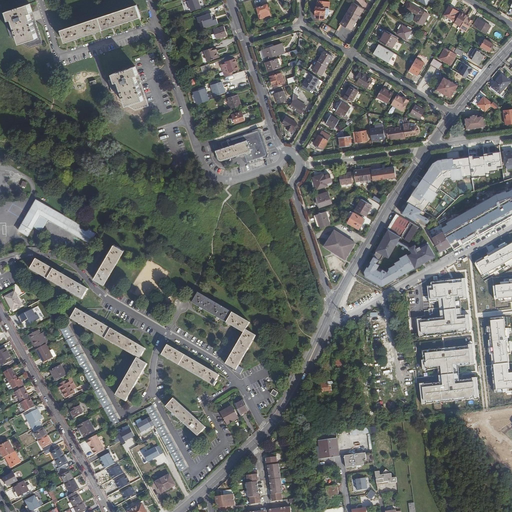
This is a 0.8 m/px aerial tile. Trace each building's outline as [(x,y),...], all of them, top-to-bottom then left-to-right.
[(184,0),(185,2),(190,0),(190,1),(193,11),(202,8),(199,0),(184,0)] [(318,1),(316,19),(325,20),(325,16),(328,17),(330,3),(318,1)] [(365,10),(354,3),(341,25),(352,32),(365,10)] [(410,3),(407,9),(418,15),(414,21),(423,26),(430,15),(410,3)] [(27,5),(3,13),(6,22),(9,21),(17,46),(35,40),(27,15),(30,14),(27,5)] [(135,6),(58,31),(63,44),(140,18),(135,6)] [(268,6),(258,9),(261,20),(271,17),(268,6)] [(459,12),(450,7),(444,16),(453,21),(459,12)] [(468,16),(461,12),(455,23),(461,27),(467,18),(468,16)] [(212,13),(196,18),(198,24),(201,23),(204,29),(219,24),(217,19),(214,20),(212,13)] [(473,21),(467,18),(461,27),(460,29),(467,33),(470,27),(473,21)] [(478,19),(474,26),(487,34),(491,27),(478,19)] [(403,26),(398,35),(407,40),(413,31),(403,26)] [(224,27),(214,30),(217,40),(228,36),(224,27)] [(399,38),(387,31),(381,42),(393,49),(395,44),(397,42),(399,38)] [(486,40),(482,47),(490,52),(494,45),(486,40)] [(264,52),(266,60),(286,54),(282,44),(274,47),(274,49),(264,52)] [(394,54),(379,45),(374,54),(379,57),(380,56),(389,61),(394,54)] [(215,47),(204,50),(207,61),(218,58),(215,47)] [(450,66),(457,54),(455,53),(445,48),(439,59),(450,66)] [(464,52),(457,48),(455,53),(457,54),(457,55),(462,57),(464,52)] [(475,58),(473,61),(481,65),(486,56),(482,54),(483,51),(477,48),(472,56),(475,58)] [(328,67),(333,57),(325,52),(319,62),(328,67)] [(180,60),(184,70),(194,67),(191,57),(180,60)] [(425,63),(417,58),(414,62),(413,65),(410,71),(418,75),(425,63)] [(235,59),(225,62),(226,64),(221,65),(225,77),(232,75),(231,73),(239,70),(235,59)] [(443,64),(434,59),(430,65),(440,70),(443,64)] [(278,60),(266,64),(269,72),(281,68),(278,60)] [(319,62),(313,71),(322,76),(328,67),(319,62)] [(474,69),(467,65),(461,74),(467,78),(470,73),(471,73),(474,69)] [(114,85),(117,84),(125,109),(143,103),(135,78),(137,77),(134,69),(111,77),(114,85)] [(429,82),(434,73),(429,70),(423,79),(429,82)] [(363,76),(364,75),(360,73),(357,78),(359,79),(357,83),(368,89),(373,80),(367,77),(367,78),(363,76)] [(282,74),(271,78),(274,88),(285,84),(282,74)] [(318,79),(311,75),(308,79),(306,82),(304,86),(312,90),(318,79)] [(444,76),(436,90),(450,98),(458,85),(444,76)] [(500,95),(503,91),(510,82),(503,76),(491,90),(496,94),(497,93),(500,95)] [(295,84),(295,78),(287,81),(289,86),(295,84)] [(214,84),(212,85),(213,88),(212,88),(214,96),(217,96),(225,93),(222,82),(218,83),(218,81),(213,83),(214,84)] [(294,94),(294,87),(295,84),(289,86),(284,88),(287,97),(294,94)] [(299,90),(294,87),(294,94),(293,103),(290,108),(302,115),(304,111),(306,106),(297,100),(300,94),(298,92),(299,90)] [(351,87),(344,98),(352,103),(359,91),(351,87)] [(383,88),(377,98),(388,104),(394,94),(383,88)] [(209,101),(205,89),(191,93),(195,105),(209,101)] [(284,91),(275,94),(278,104),(287,101),(284,91)] [(238,95),(228,98),(229,101),(228,102),(231,109),(241,106),(238,95)] [(403,99),(397,96),(392,105),(397,108),(398,107),(404,110),(409,101),(404,98),(403,99)] [(499,106),(494,102),(492,104),(485,97),(479,105),(487,111),(491,106),(496,109),(499,106)] [(343,103),(336,114),(345,120),(352,108),(343,103)] [(416,105),(411,114),(420,119),(425,111),(416,105)] [(242,113),(232,116),(235,125),(245,122),(242,113)] [(470,118),(464,119),(466,131),(485,128),(483,118),(483,117),(477,117),(477,115),(469,117),(470,118)] [(334,126),(336,127),(340,121),(332,116),(327,124),(333,128),(334,126)] [(297,124),(286,118),(283,124),(288,127),(286,129),(292,133),(297,124)] [(410,124),(404,125),(405,128),(406,137),(415,136),(418,134),(418,132),(419,130),(418,128),(416,127),(414,126),(410,127),(410,124)] [(371,130),(373,141),(385,139),(384,128),(371,130)] [(405,128),(387,130),(389,140),(401,138),(401,140),(406,139),(406,137),(405,128)] [(261,138),(258,129),(244,133),(218,142),(220,149),(214,151),(216,155),(214,156),(215,159),(216,161),(218,162),(220,162),(221,162),(224,162),(236,158),(238,157),(245,164),(248,163),(259,160),(265,158),(266,157),(266,156),(267,155),(267,154),(264,147),(261,138)] [(354,133),(355,144),(369,142),(367,131),(354,133)] [(323,132),(321,136),(329,141),(332,137),(323,132)] [(329,141),(321,136),(315,145),(318,146),(321,149),(324,150),(329,141)] [(350,144),(352,144),(351,137),(341,138),(340,139),(342,148),(350,147),(350,144)] [(473,155),(469,156),(470,157),(472,177),(472,178),(475,178),(475,176),(479,176),(479,177),(487,176),(487,173),(490,173),(490,171),(498,170),(497,167),(502,167),(500,152),(493,152),(493,154),(489,155),(488,153),(484,153),(484,156),(480,156),(480,157),(473,158),(473,155)] [(434,163),(408,202),(424,211),(431,202),(432,203),(441,191),(440,190),(448,179),(453,178),(453,180),(472,177),(470,157),(461,159),(460,158),(439,160),(434,163)] [(372,169),(354,171),(356,181),(361,181),(369,180),(373,180),(373,177),(372,172),(372,169)] [(396,169),(372,172),(373,177),(373,180),(374,180),(397,178),(396,169)] [(351,173),(340,174),(342,185),(353,183),(351,173)] [(334,183),(331,175),(325,177),(325,176),(321,178),(321,177),(319,177),(319,176),(314,178),(318,190),(334,185),(333,183),(334,183)] [(447,224),(442,227),(450,242),(456,239),(457,240),(511,209),(511,188),(509,190),(510,191),(496,194),(446,222),(447,224)] [(328,194),(317,198),(320,208),(332,204),(328,194)] [(29,235),(30,235),(35,226),(42,214),(50,219),(91,242),(97,232),(92,229),(93,228),(90,227),(89,228),(38,198),(19,229),(29,235)] [(356,211),(366,217),(373,206),(362,200),(356,211)] [(438,219),(449,207),(443,201),(432,212),(438,219)] [(424,211),(408,202),(407,205),(405,204),(401,211),(402,212),(402,213),(420,224),(420,223),(426,226),(428,223),(430,220),(424,216),(426,212),(424,211)] [(331,212),(315,217),(320,230),(336,225),(331,212)] [(35,226),(43,230),(50,219),(42,214),(35,226)] [(354,214),(351,220),(348,224),(359,230),(365,220),(354,214)] [(411,243),(420,227),(397,214),(392,223),(388,229),(390,230),(402,237),(411,243)] [(442,227),(441,225),(430,232),(441,252),(444,250),(443,249),(446,247),(447,249),(453,246),(450,242),(442,227)] [(402,237),(390,230),(385,239),(377,253),(374,257),(375,257),(374,260),(382,264),(383,262),(382,261),(385,255),(390,258),(397,245),(399,246),(400,244),(404,247),(403,249),(405,250),(407,248),(408,249),(409,247),(410,247),(410,246),(404,242),(404,244),(400,241),(402,237)] [(356,243),(335,231),(326,247),(347,259),(356,243)] [(409,247),(408,249),(411,250),(410,251),(412,252),(395,261),(397,264),(389,269),(395,280),(437,256),(429,242),(419,249),(417,245),(415,247),(412,248),(410,247),(409,247)] [(485,259),(477,263),(484,275),(511,259),(511,243),(489,257),(488,256),(484,258),(485,259)] [(115,245),(95,279),(105,285),(125,250),(115,245)] [(31,270),(83,300),(89,289),(37,259),(31,270)] [(382,264),(374,260),(371,263),(373,265),(371,269),(368,267),(367,270),(366,269),(365,271),(364,272),(366,278),(383,287),(395,280),(389,269),(386,271),(380,267),(382,264)] [(437,332),(461,330),(461,329),(467,328),(467,331),(471,331),(469,315),(465,315),(466,319),(458,320),(455,297),(464,296),(464,298),(467,298),(465,279),(462,279),(462,282),(449,284),(449,283),(433,285),(434,290),(430,291),(431,300),(443,299),(446,320),(421,323),(422,333),(426,333),(426,334),(437,333),(437,332)] [(511,284),(496,286),(497,299),(511,297),(511,284)] [(8,295),(15,309),(24,304),(17,290),(8,295)] [(419,292),(411,292),(411,304),(420,304),(419,292)] [(199,293),(194,303),(245,332),(227,364),(234,368),(233,369),(241,374),(244,368),(240,366),(257,335),(247,329),(251,322),(199,293)] [(35,308),(21,315),(25,323),(28,321),(30,325),(43,318),(40,313),(38,314),(35,308)] [(138,358),(116,395),(127,401),(149,364),(141,359),(147,349),(78,309),(72,319),(138,358)] [(494,364),(496,390),(511,388),(511,372),(509,373),(508,369),(510,369),(504,320),(490,321),(495,364),(494,364)] [(61,329),(92,387),(86,391),(87,394),(94,390),(102,405),(104,408),(114,426),(120,423),(68,326),(61,329)] [(31,334),(38,348),(39,348),(48,343),(49,343),(41,329),(31,334)] [(52,350),(48,343),(39,348),(46,362),(48,360),(51,359),(55,357),(52,350)] [(444,351),(425,353),(427,363),(425,363),(425,367),(429,366),(429,367),(441,366),(443,385),(423,388),(424,401),(428,400),(429,401),(472,397),(471,395),(475,395),(474,382),(455,384),(453,364),(468,363),(468,362),(470,362),(470,364),(475,363),(473,344),(468,345),(469,349),(444,352),(444,351)] [(162,355),(215,386),(218,382),(217,381),(220,375),(168,345),(162,355)] [(14,361),(9,352),(0,356),(0,358),(4,366),(14,361)] [(338,358),(338,367),(345,367),(344,362),(346,362),(346,358),(338,358)] [(54,370),(59,380),(68,375),(63,364),(54,370)] [(15,373),(13,369),(5,373),(12,385),(22,380),(20,378),(18,378),(15,373)] [(15,388),(17,391),(26,386),(24,383),(23,383),(22,380),(12,385),(13,389),(15,388)] [(76,393),(68,380),(59,385),(66,398),(68,397),(73,395),(76,393)] [(29,393),(26,387),(17,392),(20,398),(29,393)] [(22,403),(27,411),(36,406),(32,398),(31,399),(22,403)] [(167,407),(198,436),(206,428),(175,398),(167,407)] [(240,416),(249,411),(243,401),(235,405),(240,416)] [(82,405),(72,410),(76,418),(86,413),(82,405)] [(231,405),(219,411),(226,423),(237,417),(231,405)] [(154,406),(147,409),(181,472),(182,471),(188,468),(154,406)] [(30,420),(34,428),(41,424),(43,424),(41,419),(44,418),(39,408),(31,413),(34,418),(30,420)] [(141,433),(154,429),(150,419),(138,424),(141,433)] [(91,421),(81,426),(86,437),(97,431),(91,421)] [(43,428),(41,424),(34,428),(40,439),(49,434),(45,427),(43,428)] [(358,434),(369,432),(368,426),(357,427),(358,434)] [(345,436),(358,434),(357,427),(344,429),(345,436)] [(123,444),(138,438),(134,429),(119,435),(123,444)] [(40,439),(46,451),(54,447),(52,443),(53,443),(49,434),(40,439)] [(99,435),(88,440),(91,446),(92,445),(93,445),(94,446),(93,447),(98,454),(107,450),(99,435)] [(338,438),(320,439),(322,458),(340,456),(338,438)] [(4,451),(7,456),(15,451),(10,441),(0,445),(0,446),(3,452),(4,451)] [(161,445),(147,451),(146,448),(138,451),(144,464),(165,455),(161,445)] [(53,452),(57,459),(65,455),(60,448),(56,450),(54,447),(46,451),(48,455),(53,452)] [(344,455),(345,467),(373,463),(371,449),(364,451),(364,449),(350,451),(350,453),(344,455)] [(22,461),(16,451),(15,451),(7,456),(12,466),(22,461)] [(270,465),(271,465),(279,464),(278,452),(269,453),(270,457),(267,458),(268,465),(270,465)] [(111,453),(102,458),(108,468),(117,463),(111,453)] [(59,468),(61,471),(68,468),(66,464),(69,463),(65,455),(57,459),(61,467),(59,468)] [(271,465),(272,472),(281,471),(280,463),(279,464),(271,465)] [(61,471),(67,483),(75,478),(70,470),(70,471),(68,468),(61,471)] [(375,477),(377,484),(384,483),(389,483),(390,482),(397,481),(396,476),(391,477),(391,473),(385,468),(381,474),(379,474),(379,470),(375,471),(375,477)] [(259,470),(252,470),(254,481),(257,481),(259,481),(260,480),(259,470)] [(15,472),(5,477),(9,485),(19,480),(15,472)] [(176,485),(172,477),(170,474),(157,481),(158,484),(163,491),(176,485)] [(273,479),(274,486),(283,485),(282,477),(273,479)] [(355,479),(357,492),(371,490),(370,477),(355,479)] [(67,483),(73,494),(77,491),(80,489),(75,478),(67,483)] [(30,490),(25,480),(14,486),(19,495),(30,490)] [(283,485),(274,486),(275,493),(283,492),(284,492),(283,485)] [(338,498),(339,507),(345,506),(344,497),(341,498),(340,487),(328,489),(329,502),(334,501),(333,499),(338,498)] [(372,489),(367,496),(372,499),(377,493),(372,489)] [(54,503),(58,502),(54,490),(49,492),(54,503)] [(69,496),(75,507),(84,502),(80,494),(79,495),(77,491),(73,494),(69,496)] [(284,499),(283,492),(275,493),(273,493),(272,494),(273,501),(284,499)] [(219,507),(237,505),(235,494),(217,496),(219,507)] [(25,501),(31,511),(35,510),(40,507),(35,496),(25,501)] [(75,507),(77,511),(88,511),(87,510),(88,510),(84,502),(75,507)]
